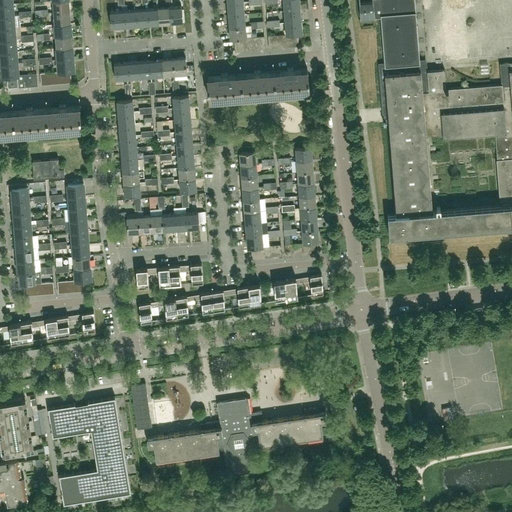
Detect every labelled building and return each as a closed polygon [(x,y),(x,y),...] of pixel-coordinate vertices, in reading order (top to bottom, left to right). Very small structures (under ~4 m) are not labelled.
[(69,11),(68,0),(54,0),(53,0),(54,12),(69,11)] [(300,9),(299,0),(283,0),(284,11),(300,9)] [(387,214),(389,236),(511,226),(511,61),(499,63),(501,84),(448,88),(446,88),(444,69),(419,71),(419,64),(420,63),(414,0),(373,0),(373,1),(359,2),(361,19),(374,18),(381,17),(384,62),(378,62),(383,122),(389,121),(396,214),(387,214)] [(244,8),(243,2),(227,3),(228,15),(244,14),(244,8)] [(19,3),(13,3),(0,4),(0,16),(14,15),(13,14),(19,13),(19,3)] [(183,21),(181,5),(169,6),(171,22),(183,21)] [(171,22),(169,6),(157,7),(159,23),(171,22)] [(159,23),(157,7),(146,8),(147,24),(159,23)] [(147,24),(146,8),(134,9),(135,25),(147,24)] [(135,25),(134,9),(122,10),(123,26),(135,25)] [(301,21),(300,9),(284,11),(285,23),(301,21)] [(123,26),(122,10),(110,11),(111,27),(123,26)] [(70,23),(69,11),(54,12),(55,24),(70,23)] [(245,26),(244,14),(228,15),(229,27),(245,26)] [(0,28),(15,27),(14,15),(0,16),(0,28)] [(302,33),(301,21),(285,23),(286,35),(292,34),(298,34),(302,33)] [(71,34),(70,23),(55,24),(56,36),(71,34)] [(246,38),(245,26),(229,27),(230,39),(234,39),(240,38),(246,38)] [(0,40),(15,39),(15,27),(0,28),(0,40)] [(72,46),(71,34),(56,36),(57,48),(72,46)] [(16,51),(15,39),(0,40),(0,44),(1,52),(16,51)] [(73,58),(72,46),(57,48),(58,59),(73,58)] [(17,63),(16,51),(1,52),(2,64),(17,63)] [(187,73),(186,57),(173,58),(175,74),(187,73)] [(74,70),(73,58),(58,59),(59,72),(65,71),(70,71),(74,70)] [(175,74),(173,58),(162,59),(163,75),(175,74)] [(163,75),(162,59),(150,60),(151,76),(163,75)] [(151,76),(150,60),(138,61),(139,77),(151,76)] [(139,77),(138,61),(126,62),(127,78),(139,77)] [(127,78),(126,62),(114,63),(115,79),(127,78)] [(17,63),(2,64),(3,76),(8,76),(17,75),(18,75),(17,63)] [(274,72),(276,95),(309,92),(308,73),(307,69),(293,70),(293,68),(287,68),(288,70),(274,72)] [(276,95),(274,72),(260,73),(260,71),(254,71),(255,73),(241,74),(243,97),(276,95)] [(243,97),(241,74),(227,75),(227,73),(221,74),(221,76),(207,77),(208,87),(207,87),(207,90),(209,90),(209,100),(243,97)] [(17,87),(37,85),(36,74),(32,74),(18,75),(17,75),(18,86),(17,86),(17,87)] [(18,86),(17,75),(8,76),(8,87),(17,86),(18,86)] [(190,107),(189,100),(189,95),(173,96),(173,100),(174,108),(190,107)] [(134,111),(133,100),(132,99),(117,100),(118,112),(134,111)] [(81,127),(80,111),(80,106),(46,108),(48,132),(81,129),(81,127)] [(191,119),(190,107),(174,108),(175,120),(191,119)] [(48,132),(46,108),(13,111),(15,134),(48,132)] [(0,135),(15,134),(13,111),(0,111),(0,135)] [(135,123),(134,111),(118,112),(119,124),(135,123)] [(192,130),(191,119),(175,120),(176,132),(192,130)] [(135,135),(135,123),(119,124),(120,136),(135,135)] [(192,142),(192,130),(176,132),(177,143),(192,142)] [(136,146),(135,135),(120,136),(121,148),(136,146)] [(193,154),(192,142),(177,143),(178,155),(193,154)] [(256,163),(255,151),(255,145),(246,146),(247,152),(240,152),(241,165),(256,163)] [(137,158),(136,146),(121,148),(122,160),(137,158)] [(312,159),(312,147),(295,148),(296,160),(312,159)] [(144,170),(144,161),(150,160),(149,154),(143,155),(144,158),(137,158),(122,160),(123,171),(138,170),(144,170)] [(194,166),(193,154),(178,155),(178,167),(194,166)] [(60,176),(59,158),(33,160),(34,174),(34,178),(60,176)] [(313,171),(312,159),(296,160),(297,172),(313,171)] [(257,175),(256,163),(241,165),(242,176),(257,175)] [(195,178),(194,166),(178,167),(179,179),(195,178)] [(139,182),(138,170),(123,171),(124,183),(139,182)] [(314,183),(313,171),(297,172),(298,184),(314,183)] [(258,187),(257,175),(242,176),(243,188),(258,187)] [(196,190),(195,178),(179,179),(180,191),(196,190)] [(140,194),(139,182),(124,183),(125,195),(140,194)] [(85,195),(84,183),(68,184),(69,196),(85,195)] [(315,194),(314,183),(298,184),(299,196),(315,194)] [(29,200),(28,187),(12,189),(13,201),(29,200)] [(259,199),(258,187),(243,188),(243,200),(259,199)] [(316,206),(315,194),(299,196),(300,208),(316,206)] [(86,207),(85,195),(69,196),(70,208),(86,207)] [(260,211),(259,199),(243,200),(244,212),(260,211)] [(30,211),(29,200),(13,201),(14,213),(30,211)] [(317,218),(316,206),(300,208),(301,219),(317,218)] [(87,219),(86,207),(70,208),(71,220),(87,219)] [(31,223),(30,211),(14,213),(15,225),(31,223)] [(261,223),(260,211),(244,212),(245,224),(261,223)] [(199,227),(198,212),(186,213),(187,228),(199,227)] [(175,229),(174,213),(162,214),(163,230),(175,229)] [(187,228),(186,213),(174,213),(175,229),(187,228)] [(163,230),(162,214),(150,215),(151,231),(163,230)] [(151,231),(150,215),(138,216),(140,232),(151,231)] [(140,232),(138,216),(126,217),(127,233),(140,232)] [(318,230),(317,218),(301,219),(302,231),(318,230)] [(87,231),(87,219),(71,220),(72,232),(87,231)] [(31,235),(31,223),(15,225),(16,236),(31,235)] [(262,234),(261,223),(245,224),(246,236),(262,234)] [(319,242),(318,230),(302,231),(303,244),(309,243),(315,243),(319,242)] [(88,243),(87,231),(72,232),(73,244),(88,243)] [(263,247),(262,234),(246,236),(247,248),(251,248),(257,247),(263,247)] [(32,247),(31,235),(16,236),(17,248),(32,247)] [(89,255),(88,243),(73,244),(74,256),(89,255)] [(33,259),(32,247),(17,248),(17,260),(33,259)] [(90,266),(89,255),(74,256),(74,268),(90,266)] [(34,271),(33,259),(17,260),(18,272),(34,271)] [(203,281),(202,263),(191,264),(185,264),(186,270),(191,270),(192,282),(203,281)] [(181,283),(180,271),(186,270),(185,264),(180,265),(179,264),(169,265),(170,284),(181,283)] [(170,284),(169,265),(158,266),(158,267),(153,267),(153,273),(159,272),(160,285),(170,284)] [(91,279),(90,266),(74,268),(75,280),(81,279),(87,279),(91,279)] [(149,286),(148,273),(153,273),(153,267),(147,267),(136,268),(138,286),(149,286)] [(23,284),(29,283),(35,283),(34,271),(18,272),(19,284),(23,284)] [(323,292),(321,273),(310,275),(303,277),(304,282),(310,281),(312,294),(323,292)] [(297,296),(296,283),(304,282),(303,277),(296,278),(296,277),(285,279),(288,297),(297,296)] [(288,297),(285,279),(274,281),(267,283),(267,288),(274,286),(275,299),(288,297)] [(261,302),(260,289),(267,288),(267,283),(259,284),(259,283),(248,285),(251,303),(261,302)] [(251,303),(248,285),(237,287),(230,288),(231,293),(238,292),(239,305),(251,303)] [(225,308),(224,295),(231,293),(230,288),(223,290),(223,289),(212,291),(215,309),(225,308)] [(215,309),(212,291),(201,293),(194,294),(195,299),(201,298),(202,311),(215,309)] [(188,314),(187,301),(195,299),(194,294),(187,296),(187,295),(176,297),(179,315),(188,314)] [(179,315),(176,297),(165,299),(158,300),(158,305),(165,304),(166,317),(179,315)] [(152,320),(151,307),(158,305),(158,300),(151,301),(150,301),(139,303),(141,321),(152,320)] [(95,329),(94,310),(82,312),(82,313),(75,314),(76,319),(83,318),(84,331),(95,329)] [(70,333),(68,320),(76,319),(75,314),(68,315),(57,316),(60,335),(70,333)] [(60,335),(57,316),(46,318),(46,319),(39,320),(40,325),(46,324),(47,337),(60,335)] [(33,339),(32,326),(40,325),(39,320),(32,321),(21,322),(24,341),(33,339)] [(24,341),(21,322),(9,324),(9,325),(2,326),(3,331),(10,330),(11,343),(24,341)] [(285,354),(287,367),(295,366),(293,353),(285,354)] [(152,426),(146,385),(146,382),(131,384),(137,428),(152,426)] [(64,502),(131,491),(115,396),(88,400),(88,401),(75,403),(75,402),(48,407),(53,435),(91,429),(97,468),(59,474),(64,502)] [(33,450),(25,400),(22,400),(22,397),(11,399),(12,402),(4,403),(4,399),(0,399),(0,437),(3,455),(8,454),(33,450)] [(323,435),(322,428),(321,421),(327,420),(326,411),(319,412),(318,407),(304,409),(305,415),(263,420),(261,411),(250,412),(248,397),(233,399),(243,470),(258,468),(255,445),(260,444),(323,435)] [(243,470),(233,399),(217,402),(220,421),(206,423),(200,424),(201,429),(147,437),(148,445),(154,445),(156,459),(219,450),(224,449),(227,472),(243,470)] [(28,502),(24,477),(21,477),(18,460),(0,462),(0,495),(6,495),(8,505),(28,502)]
